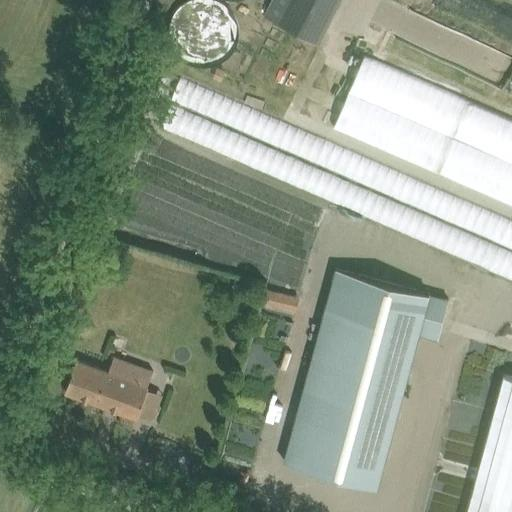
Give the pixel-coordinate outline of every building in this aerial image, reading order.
[(318,42),(340,0),(270,0),(263,13),(318,42)] [(451,0),(451,3),(484,16),(490,0),(451,0)] [(511,19),(490,12),(484,34),(511,42),(511,19)] [(511,56),(437,24),(423,56),(511,93),(511,56)] [(278,27),(263,67),(281,75),(297,35),(278,27)] [(476,101),(369,61),(342,134),(449,173),(476,101)] [(220,80),(224,71),(218,68),(214,77),(220,80)] [(511,214),(185,88),(165,138),(511,272),(511,214)] [(511,120),(487,110),(481,123),(511,136),(511,134),(511,120)] [(438,338),(448,298),(336,268),(284,461),(377,486),(419,333),(438,338)] [(239,281),(239,309),(260,309),(260,282),(239,281)] [(267,288),(263,302),(272,305),(276,290),(267,288)] [(65,391),(84,398),(136,417),(148,385),(96,365),(77,359),(65,391)] [(511,511),(511,375),(504,373),(466,511),(511,511)] [(275,416),(270,438),(281,440),(286,418),(275,416)]
